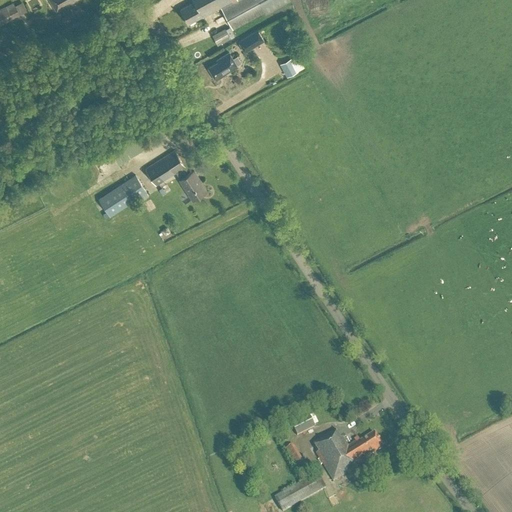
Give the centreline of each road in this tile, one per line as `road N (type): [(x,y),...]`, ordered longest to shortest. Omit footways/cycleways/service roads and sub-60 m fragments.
road 1 (tertiary): [(470,511),(128,0)]
road 2 (track): [(167,57),(57,117),(0,102)]
